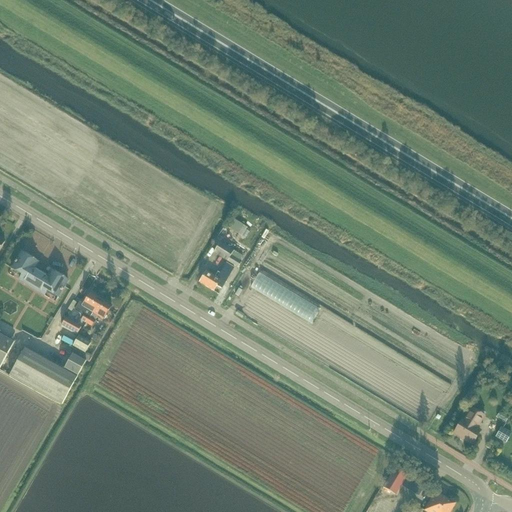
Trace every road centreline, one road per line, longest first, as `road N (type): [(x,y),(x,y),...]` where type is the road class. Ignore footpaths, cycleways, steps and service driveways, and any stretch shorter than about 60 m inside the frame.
road 1 (tertiary): [(483,503),(474,484),(0,196)]
road 2 (primary): [(511,219),(149,0)]
